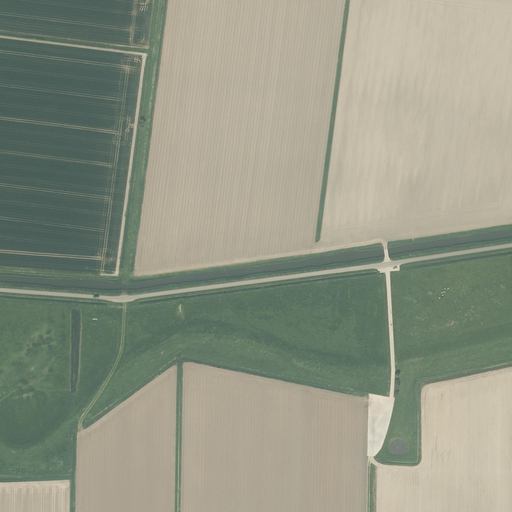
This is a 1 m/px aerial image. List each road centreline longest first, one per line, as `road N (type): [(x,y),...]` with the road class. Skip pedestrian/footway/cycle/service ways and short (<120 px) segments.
road 1 (unclassified): [(511,245),(119,298),(0,289)]
road 2 (track): [(511,368),(428,385),(422,463),(372,460),(393,384),(383,240)]
